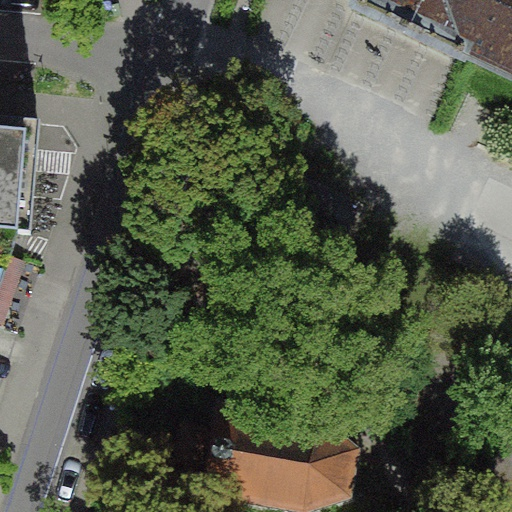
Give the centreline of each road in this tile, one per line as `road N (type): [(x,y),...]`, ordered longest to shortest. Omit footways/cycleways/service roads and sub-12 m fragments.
road 1 (residential): [(20,511),(172,58)]
road 2 (residential): [(0,37),(172,58)]
